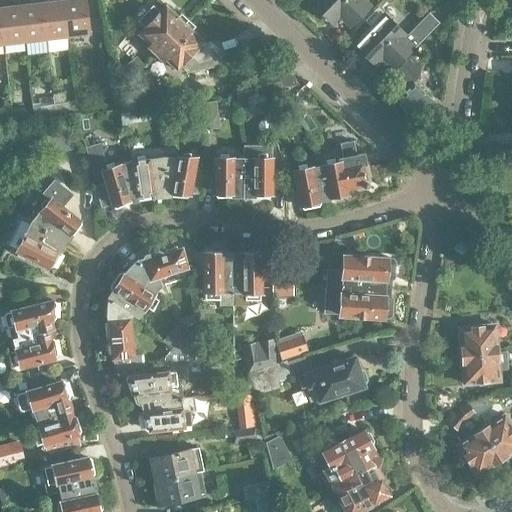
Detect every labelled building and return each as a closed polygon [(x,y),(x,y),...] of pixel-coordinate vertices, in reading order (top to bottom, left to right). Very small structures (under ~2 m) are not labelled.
[(56,0),(42,2),(47,38),(68,35),(63,0),(56,0)] [(63,0),(68,35),(90,32),(85,0),(63,0)] [(316,0),(312,5),(331,22),(340,13),(352,26),(370,8),(362,0),(316,0)] [(25,40),(47,38),(42,2),(20,4),(25,40)] [(0,7),(0,21),(3,43),(25,40),(20,4),(0,7)] [(154,54),(184,23),(165,6),(160,12),(152,5),(137,21),(145,28),(139,34),(150,45),(148,48),(154,54)] [(355,46),(374,64),(383,55),(395,67),(413,49),(400,37),(404,33),(386,15),(355,46)] [(415,30),(424,39),(433,29),(424,20),(415,30)] [(184,23),(154,54),(163,62),(165,59),(177,70),(181,66),(187,72),(220,65),(223,62),(203,42),(184,23)] [(393,104),(419,130),(419,129),(424,135),(432,127),(426,122),(440,108),(414,83),(419,78),(422,56),(417,51),(394,74),(409,88),(393,104)] [(293,73),(279,75),(281,86),(295,84),(293,73)] [(279,75),(255,79),(257,91),(281,87),(281,86),(279,75)] [(277,93),(279,105),(292,103),(290,91),(277,93)] [(268,107),(279,105),(277,93),(266,95),(268,107)] [(98,99),(85,101),(86,110),(100,108),(98,99)] [(199,103),(201,125),(202,129),(221,127),(218,100),(199,103)] [(189,126),(201,125),(199,103),(186,104),(189,126)] [(55,105),(57,114),(70,113),(69,104),(55,105)] [(43,116),(57,114),(55,105),(42,107),(43,116)] [(11,111),(12,120),(26,119),(25,110),(11,111)] [(0,121),(12,120),(11,111),(0,112),(0,121)] [(70,127),(38,135),(44,158),(76,149),(70,127)] [(133,168),(131,160),(107,168),(100,143),(88,146),(86,138),(82,139),(93,179),(103,176),(105,182),(95,185),(101,208),(112,204),(115,206),(128,203),(129,200),(128,196),(136,196),(136,197),(137,198),(136,188),(133,168)] [(339,162),(322,166),(328,196),(346,193),(345,187),(363,183),(360,165),(365,164),(363,154),(356,156),(353,141),(340,144),(342,158),(338,159),(339,162)] [(163,191),(163,192),(169,192),(169,194),(171,196),(186,196),(188,192),(195,157),(176,157),(174,147),(163,148),(163,157),(163,186),(163,191)] [(136,188),(137,198),(140,199),(154,197),(156,196),(156,193),(163,192),(163,191),(163,186),(163,157),(163,148),(129,153),(132,160),(131,160),(133,168),(136,188)] [(268,196),(271,193),(271,158),(271,148),(243,148),(243,158),(243,194),(250,194),(254,197),(268,196)] [(243,194),(243,158),(214,159),(215,195),(219,197),(232,197),(235,194),(243,194)] [(329,200),(328,196),(322,166),(294,171),(301,208),(304,210),(316,207),(318,204),(318,202),(329,200)] [(41,192),(50,199),(32,222),(62,243),(66,237),(72,235),(80,224),(80,220),(59,205),(69,192),(51,178),(41,192)] [(62,243),(32,222),(31,222),(17,251),(49,267),(52,266),(59,253),(58,249),(62,243)] [(152,292),(154,294),(160,288),(156,276),(185,267),(179,249),(161,254),(161,253),(157,250),(145,254),(143,257),(137,259),(124,274),(152,292)] [(231,305),(231,251),(206,251),(203,253),(203,300),(219,300),(219,306),(231,305)] [(257,252),(231,251),(231,305),(244,305),(244,300),(259,300),(259,256),(257,252)] [(326,269),(325,283),(390,288),(391,281),(395,277),(396,263),(392,259),(343,255),(342,270),(326,269)] [(152,292),(124,274),(122,273),(117,275),(111,284),(112,288),(113,289),(107,297),(133,313),(137,317),(144,306),(150,311),(158,300),(153,295),(154,294),(152,292)] [(293,296),(293,280),(270,280),(270,296),(293,296)] [(388,318),(392,314),(394,300),(390,295),(390,288),(325,283),(324,299),(323,313),(388,318)] [(112,357),(132,355),(128,318),(133,313),(107,297),(107,314),(108,320),(104,324),(106,338),(108,339),(110,339),(112,357)] [(18,337),(48,330),(52,329),(50,320),(52,319),(54,316),(55,302),(52,300),(12,310),(12,312),(5,314),(4,317),(6,326),(10,328),(16,326),(18,337)] [(183,335),(197,348),(196,320),(188,329),(183,335)] [(461,355),(497,353),(495,324),(458,327),(461,355)] [(48,330),(18,337),(12,339),(15,351),(7,353),(11,368),(19,366),(19,367),(54,358),(57,353),(53,338),(50,337),(48,330)] [(297,332),(272,340),(278,358),(303,350),(297,332)] [(197,348),(183,335),(182,334),(177,334),(173,339),(173,343),(175,345),(176,344),(194,361),(197,361),(197,348)] [(246,370),(272,362),(271,337),(240,343),(246,370)] [(172,360),(194,361),(176,344),(175,345),(163,358),(163,362),(172,361),(172,360)] [(200,361),(213,360),(212,344),(200,344),(200,361)] [(497,353),(461,355),(463,383),(499,380),(497,353)] [(142,354),(132,355),(112,357),(114,368),(143,365),(142,354)] [(247,374),(252,389),(253,393),(277,386),(275,379),(289,375),(288,372),(309,366),(305,354),(284,361),(284,359),(272,362),(246,370),(246,371),(247,374)] [(320,400),(363,386),(354,356),(297,374),(301,387),(306,386),(311,400),(319,397),(320,400)] [(142,402),(182,396),(181,384),(176,384),(174,370),(127,376),(126,376),(126,377),(125,378),(125,379),(126,379),(131,392),(135,395),(136,399),(138,402),(142,402)] [(35,418),(72,407),(65,384),(62,381),(27,391),(27,392),(18,394),(17,397),(20,410),(24,411),(32,409),(35,418)] [(182,396),(142,402),(143,408),(140,413),(144,426),(148,430),(190,424),(189,411),(194,410),(192,396),(183,398),(182,396)] [(469,403),(461,408),(449,421),(458,429),(468,417),(475,413),(469,403)] [(72,407),(35,418),(43,444),(50,442),(53,453),(78,445),(75,434),(77,433),(79,430),(72,407)] [(241,427),(258,425),(257,412),(239,414),(241,427)] [(481,429),(499,460),(511,452),(511,426),(505,414),(481,429)] [(241,427),(232,428),(234,443),(261,441),(258,425),(241,427)] [(332,485),(375,462),(378,460),(370,445),(371,445),(372,439),(368,431),(363,431),(349,438),(344,429),(330,437),(334,445),(316,455),(326,472),(321,475),(327,486),(332,484),(332,485)] [(499,460),(481,429),(457,444),(476,475),(499,460)] [(272,465),(294,454),(286,440),(266,451),(272,465)] [(193,473),(200,471),(202,471),(198,447),(150,456),(155,480),(193,473)] [(14,448),(0,450),(0,465),(17,462),(14,448)] [(59,492),(96,483),(90,459),(87,456),(52,465),(59,492)] [(375,462),(332,485),(334,488),(319,497),(327,511),(352,511),(359,509),(360,509),(374,501),(373,499),(387,492),(380,479),(384,477),(375,462)] [(160,504),(198,497),(204,496),(200,471),(193,473),(155,480),(160,504)] [(96,483),(59,492),(63,511),(93,511),(100,511),(102,507),(96,483)] [(268,497),(265,484),(243,489),(246,502),(255,500),(268,497)] [(0,503),(1,507),(18,502),(14,485),(0,488),(0,503)] [(268,497),(255,500),(257,511),(259,511),(265,511),(279,511),(276,496),(268,497)]
